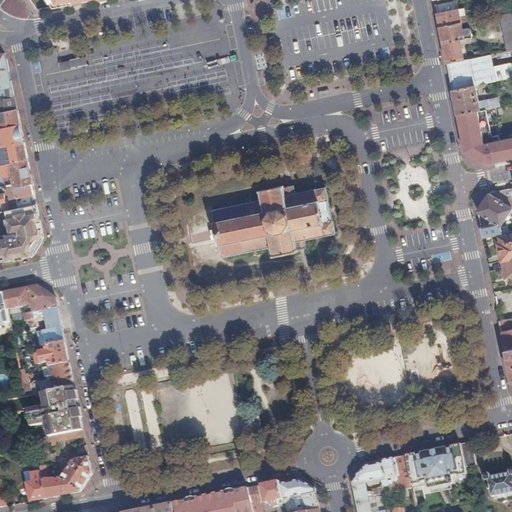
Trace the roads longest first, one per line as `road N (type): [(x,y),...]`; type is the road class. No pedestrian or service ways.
road 1 (tertiary): [(375,293),(385,257),(360,138),(348,123),(322,115)]
road 2 (residential): [(112,502),(309,459)]
road 3 (tertiary): [(127,160),(164,338)]
road 4 (residential): [(347,451),(504,420)]
road 5 (residential): [(16,30),(46,178)]
road 6 (residential): [(81,355),(112,502)]
road 7 (residential): [(504,420),(475,273)]
road 8 (residential): [(162,0),(16,30)]
road 9 (tertiary): [(164,338),(297,310)]
road 10 (tertiary): [(297,310),(324,437)]
